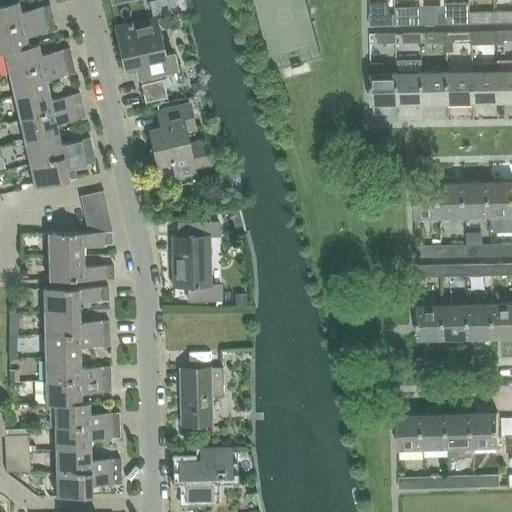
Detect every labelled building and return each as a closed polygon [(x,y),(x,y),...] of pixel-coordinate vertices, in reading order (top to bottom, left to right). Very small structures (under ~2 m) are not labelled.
[(0,3),(0,29),(52,17),(49,5),(21,12),(19,1),(18,0),(16,0),(3,3),(0,3)] [(175,0),(155,0),(149,2),(153,16),(178,10),(175,0)] [(511,11),(494,12),(494,24),(511,23),(511,11)] [(494,12),(471,13),(471,25),(494,24),(494,12)] [(420,26),(445,25),(444,13),(420,14),(420,26)] [(445,25),(471,25),(471,13),(444,13),(445,25)] [(395,26),(395,14),(370,15),(370,27),(395,26)] [(395,26),(420,26),(420,14),(395,14),(395,26)] [(55,29),(52,17),(0,29),(0,53),(4,53),(4,52),(29,45),(27,36),(55,29)] [(155,18),(116,27),(125,68),(141,65),(145,84),(140,85),(145,104),(167,99),(163,80),(161,80),(160,74),(176,71),(172,53),(163,55),(155,18)] [(479,32),(479,42),(498,41),(497,31),(479,32)] [(447,42),(447,32),(428,33),(429,43),(447,42)] [(473,42),(472,32),(454,32),(454,42),(473,42)] [(378,44),(396,43),(396,33),(378,34),(378,44)] [(403,43),(422,43),(422,33),(403,33),(403,43)] [(42,54),(39,44),(39,43),(29,45),(4,52),(4,53),(9,74),(73,60),(70,48),(42,54)] [(76,72),(73,60),(9,74),(13,96),(49,88),(47,78),(76,72)] [(473,63),(473,71),(473,102),(499,102),(498,71),(498,62),(473,63)] [(511,70),(498,71),(499,102),(511,101),(511,70)] [(448,103),(473,102),(473,71),(447,72),(448,103)] [(397,104),(422,103),(422,72),(396,73),(397,104)] [(422,103),(448,103),(447,72),(422,72),(422,103)] [(397,104),(396,73),(371,73),(372,104),(397,104)] [(13,96),(19,118),(83,104),(80,91),(51,97),(49,88),(13,96)] [(59,135),(57,124),(86,117),(83,104),(19,118),(24,142),(59,135)] [(196,173),(195,168),(211,165),(205,137),(189,141),(187,132),(196,130),(191,104),(158,112),(161,128),(149,131),(157,167),(172,163),(176,178),(196,173)] [(62,145),(59,135),(24,142),(29,165),(94,150),(91,139),(62,145)] [(29,165),(33,185),(34,188),(76,178),(74,168),(96,163),(94,150),(29,165)] [(491,216),(511,215),(511,182),(490,183),(491,216)] [(466,217),(465,183),(440,184),(441,217),(466,217)] [(490,183),(465,183),(466,217),(491,216),(490,183)] [(416,218),(441,217),(440,184),(415,185),(416,218)] [(80,196),(82,208),(106,203),(104,191),(80,196)] [(85,220),(109,214),(106,203),(82,208),(85,220)] [(87,231),(89,231),(112,230),(109,214),(85,220),(87,231)] [(178,235),(177,235),(177,257),(173,257),(174,286),(188,285),(188,302),(211,301),(212,306),(221,306),(221,301),(222,301),(222,284),(212,284),(211,257),(211,236),(221,236),(221,222),(190,223),(190,222),(178,222),(178,235)] [(48,231),(48,255),(84,254),(84,244),(113,243),(112,230),(89,231),(87,231),(48,231)] [(491,243),(467,244),(467,256),(492,255),(491,243)] [(511,254),(511,243),(491,243),(492,255),(511,254)] [(417,257),(442,256),(441,244),(417,245),(417,257)] [(467,256),(467,244),(441,244),(442,256),(467,256)] [(114,278),(113,265),(85,265),(84,254),(48,255),(48,279),(114,278)] [(492,275),(511,274),(511,262),(492,263),(492,275)] [(467,263),(442,264),(442,276),(467,275),(467,263)] [(467,275),(492,275),(492,263),(467,263),(467,275)] [(442,264),(417,264),(417,276),(442,276),(442,264)] [(80,310),(79,299),(109,299),(109,285),(43,287),(44,310),(80,310)] [(511,303),(493,304),(494,337),(511,336),(511,303)] [(493,304),(468,305),(469,338),(494,337),(493,304)] [(443,305),(418,306),(418,339),(444,338),(443,305)] [(444,338),(469,338),(468,305),(443,305),(444,338)] [(80,320),(80,310),(44,310),(44,333),(110,332),(110,319),(80,320)] [(44,333),(45,356),(82,355),(82,345),(110,344),(110,332),(44,333)] [(45,379),(111,378),(110,366),(83,366),(82,355),(45,356),(45,379)] [(183,423),(212,423),(211,396),(226,396),(225,367),(182,368),(183,423)] [(82,402),(82,400),(82,391),(111,391),(111,378),(45,379),(46,403),(49,403),(82,402)] [(82,402),(49,403),(50,425),(55,425),(120,424),(120,411),(91,412),(91,400),(82,400),(82,402)] [(474,447),(498,446),(498,412),(473,413),(474,447)] [(473,413),(448,414),(449,448),(474,447),(473,413)] [(399,449),(424,448),(423,414),(398,415),(399,449)] [(424,448),(449,448),(448,414),(423,414),(424,448)] [(120,437),(120,424),(55,425),(55,448),(92,447),(91,437),(120,437)] [(5,436),(5,447),(29,447),(29,434),(5,435),(5,436)] [(186,503),(214,501),(212,479),(233,478),(231,446),(198,448),(199,460),(177,462),(179,479),(184,479),(186,503)] [(30,459),(29,447),(5,447),(5,460),(30,459)] [(55,448),(56,471),(121,470),(120,457),(92,458),(92,447),(55,448)] [(30,459),(5,460),(5,473),(30,472),(30,459)] [(121,483),(121,470),(56,471),(56,495),(92,494),(92,483),(121,483)] [(507,474),(476,475),(476,488),(507,487),(507,474)] [(451,488),(476,488),(476,475),(451,476),(451,488)] [(451,488),(451,476),(423,477),(424,489),(451,488)] [(399,490),(424,489),(423,477),(399,478),(399,490)]
